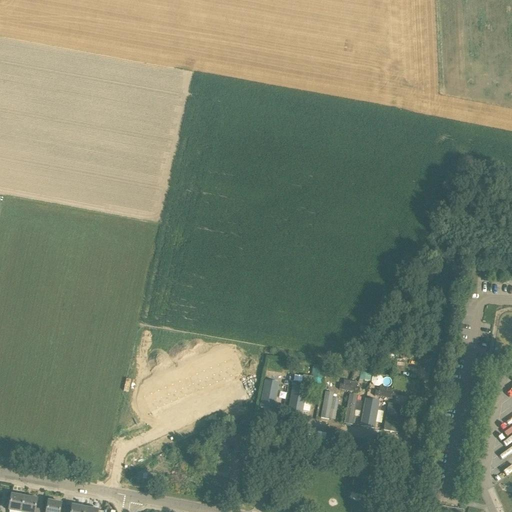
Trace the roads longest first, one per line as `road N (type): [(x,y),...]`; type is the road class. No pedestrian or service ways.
road 1 (residential): [(407,511),(411,461),(397,442),(302,423),(273,446),(261,511)]
road 2 (residential): [(111,493),(122,447),(245,391)]
